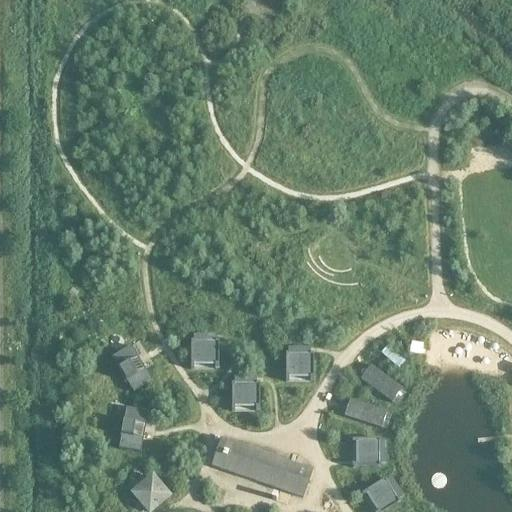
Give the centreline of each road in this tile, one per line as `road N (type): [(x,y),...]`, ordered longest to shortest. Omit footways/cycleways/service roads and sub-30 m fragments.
road 1 (track): [(146,250),(96,207),(65,164),(51,105),(71,46),(85,27),(121,6),(152,2),(181,16),(200,47),(219,136),(278,188),(327,199),(434,175)]
road 2 (track): [(435,132),(382,116),(333,52),(291,55),(262,83),(256,144),(242,173),(171,221),(146,250),(159,337),(221,427),(274,433),(311,412)]
road 3 (track): [(511,334),(452,311),(420,315),(366,334),(338,361),(311,412),(311,439),(316,464),(347,511)]
road 4 (track): [(511,104),(490,91),(469,91),(446,103),(438,118),(438,313)]
road 5 (track): [(321,471),(293,511),(202,474),(210,443),(205,404)]
